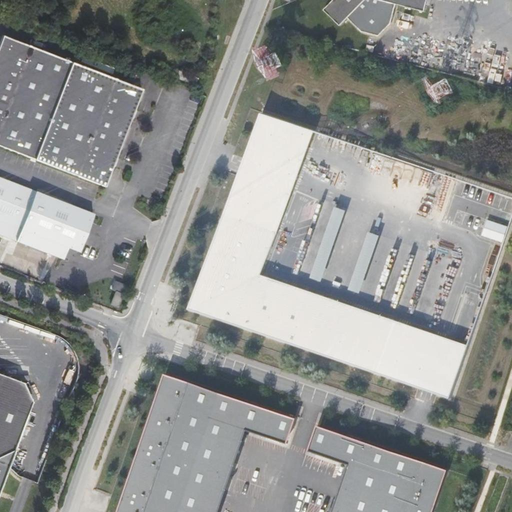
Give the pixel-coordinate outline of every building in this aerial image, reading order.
[(377,0),(423,11),(425,0),(333,0),(323,11),(339,26),(364,0),(377,0)] [(141,89),(1,33),(0,34),(0,145),(102,186),(141,89)] [(171,76),(194,84),(197,77),(174,69),(171,76)] [(264,104),(187,303),(454,397),(471,339),(264,269),(315,123),(264,104)] [(0,170),(0,176),(72,204),(74,199),(28,182),(0,170)] [(71,246),(82,250),(97,213),(72,204),(0,176),(0,232),(66,258),(69,250),(71,246)] [(324,280),(347,209),(337,206),(313,277),(324,280)] [(504,241),(509,226),(489,219),(483,234),(504,241)] [(368,231),(362,264),(373,266),(378,233),(368,231)] [(81,255),(82,250),(71,246),(69,250),(81,255)] [(63,286),(110,304),(113,294),(67,276),(63,286)] [(352,288),(361,291),(365,281),(355,278),(352,288)] [(114,307),(121,310),(129,289),(119,285),(115,293),(119,295),(114,307)] [(285,443),(293,418),(167,376),(118,511),(216,511),(245,428),(285,443)] [(0,377),(0,486),(32,405),(24,386),(0,377)] [(434,511),(448,471),(320,427),(312,451),(353,467),(337,511),(434,511)]
